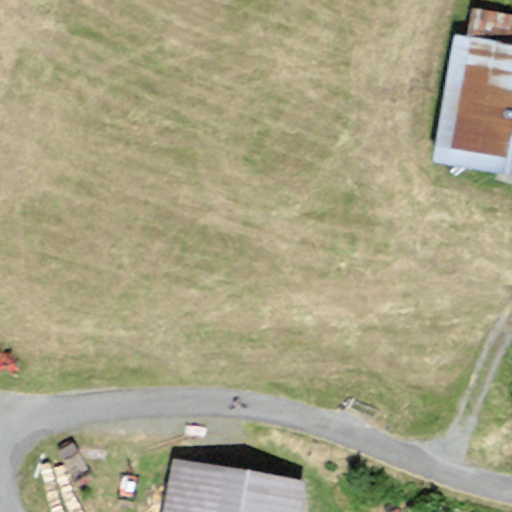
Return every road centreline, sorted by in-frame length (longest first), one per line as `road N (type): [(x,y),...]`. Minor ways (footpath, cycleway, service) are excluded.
road 1 (unclassified): [(511,492),(414,467),(345,434),(200,401),(0,418)]
road 2 (track): [(511,315),(442,474)]
